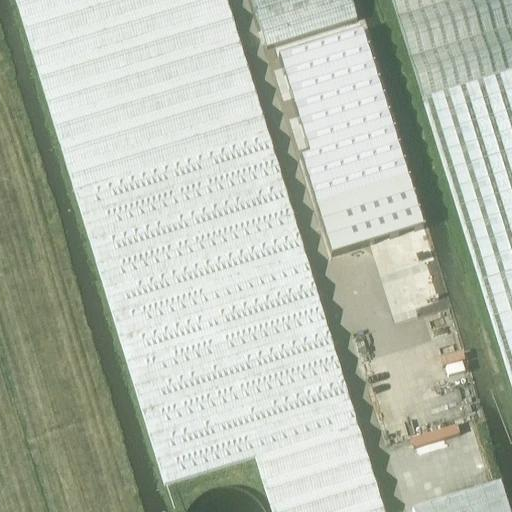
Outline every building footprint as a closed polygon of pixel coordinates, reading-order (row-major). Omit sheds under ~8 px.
[(382,511),(229,13),(224,0),(15,0),(45,94),(165,488),(256,460),(271,511),(382,511)] [(349,0),(259,0),(252,3),(328,246),(418,217),(349,0)] [(511,0),(391,0),(397,21),(461,223),(511,388),(511,0)] [(506,511),(499,486),(415,511),(506,511)] [(264,511),(257,503),(250,498),(242,493),(234,491),(222,489),(213,491),(204,494),(198,497),(190,504),(185,511),(184,511),(264,511)]
